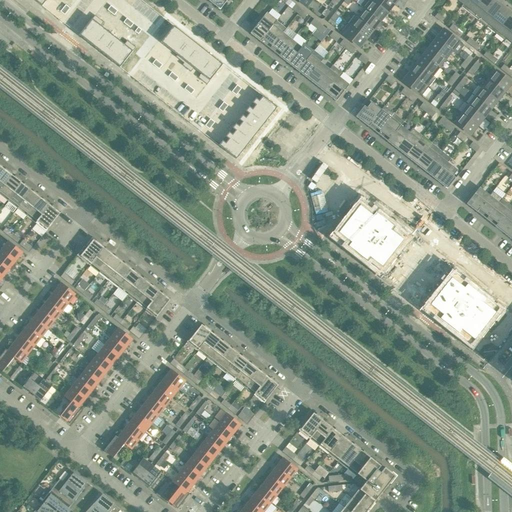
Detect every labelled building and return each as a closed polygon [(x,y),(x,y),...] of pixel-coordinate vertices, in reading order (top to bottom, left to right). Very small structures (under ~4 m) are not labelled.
[(208,0),(208,1),(220,10),(227,0),(208,0)] [(332,9),(336,3),(332,0),(328,6),(332,9)] [(392,4),(387,0),(371,0),(371,1),(387,13),(391,8),(390,8),(392,4)] [(469,14),(480,0),(466,0),(461,7),(469,14)] [(478,21),(493,2),(490,0),(480,0),(469,14),(478,21)] [(387,13),(371,1),(364,10),(379,21),(382,17),(383,18),(387,13)] [(486,27),(501,8),(498,6),(497,6),(493,3),(493,2),(478,21),(486,27)] [(301,9),(295,4),(291,9),(298,14),(301,9)] [(339,17),(343,11),(339,8),(334,13),(339,17)] [(495,34),(510,15),(506,12),(505,13),(501,10),(502,9),(501,8),(486,27),(495,34)] [(304,19),(307,14),(301,9),(298,14),(304,19)] [(325,18),(330,12),(325,9),(321,14),(325,18)] [(379,21),(364,10),(358,17),(355,15),(355,16),(373,30),(377,25),(376,24),(379,21)] [(251,33),(250,34),(260,42),(276,22),(276,21),(277,20),(267,13),(263,18),(251,33)] [(334,22),(339,17),(334,13),(330,19),(334,22)] [(444,18),(438,13),(434,17),(441,23),(444,18)] [(95,15),(79,36),(87,42),(103,22),(95,15)] [(504,41),(511,30),(511,18),(510,17),(511,16),(510,15),(495,34),(504,41)] [(373,30),(355,16),(348,24),(366,38),(368,34),(369,35),(373,30)] [(316,29),(320,24),(314,19),(310,24),(316,29)] [(103,22),(87,42),(95,49),(108,32),(101,26),(104,22),(103,22)] [(276,22),(260,42),(270,49),(286,29),(276,22)] [(323,34),(326,29),(320,24),(316,29),(323,34)] [(366,38),(348,24),(341,33),(360,48),(364,42),(363,41),(366,38)] [(458,29),(452,25),(449,29),(454,33),(458,29)] [(174,26),(161,43),(169,49),(182,33),(174,26)] [(286,29),(270,49),(279,57),(292,40),(283,33),(286,29)] [(460,37),(463,33),(458,29),(454,33),(460,37)] [(440,36),(437,40),(452,51),(456,55),(463,46),(458,43),(459,42),(443,30),(439,35),(440,36)] [(108,32),(95,49),(103,55),(116,38),(108,32)] [(340,38),(333,32),(329,37),(336,42),(340,38)] [(182,33),(169,49),(177,55),(175,57),(176,57),(190,39),(182,33)] [(116,38),(103,55),(111,61),(127,41),(124,44),(116,38)] [(475,42),(469,38),(466,42),(471,46),(475,42)] [(190,39),(176,57),(183,63),(182,65),(182,66),(198,45),(190,39)] [(292,40),(279,57),(288,64),(301,48),(292,40)] [(349,45),(343,40),(339,45),(346,50),(349,45)] [(430,47),(445,59),(452,51),(437,40),(435,43),(434,42),(430,47)] [(127,41),(111,61),(120,68),(136,48),(127,41)] [(477,51),(480,46),(475,42),(471,46),(477,51)] [(301,48),(288,64),(298,72),(314,51),(313,51),(304,44),(301,48)] [(198,45),(182,66),(190,72),(206,52),(198,45)] [(352,55),(355,50),(349,45),(346,50),(352,55)] [(424,56),(424,57),(438,68),(445,59),(430,47),(426,52),(427,53),(424,56)] [(314,51),(298,72),(307,79),(323,59),(314,51)] [(492,56),(488,52),(486,51),(483,56),(489,60),(492,56)] [(206,52),(190,72),(191,72),(194,69),(201,74),(198,78),(214,58),(206,52)] [(369,60),(364,57),(362,55),(358,59),(365,65),(369,60)] [(468,64),(473,59),(468,55),(464,61),(468,64)] [(494,64),(497,60),(492,56),(489,60),(494,64)] [(416,64),(435,79),(432,76),(438,68),(424,57),(421,60),(420,59),(416,64)] [(214,58),(198,78),(207,85),(223,65),(214,58)] [(323,59),(307,79),(317,86),(333,66),(332,66),(329,70),(320,63),(323,59)] [(464,69),(468,64),(464,61),(460,66),(464,69)] [(476,70),(480,65),(476,61),(472,67),(476,70)] [(411,73),(411,74),(428,87),(435,79),(416,64),(412,69),(413,70),(411,73)] [(506,73),(509,69),(503,65),(500,69),(506,73)] [(333,66),(317,86),(326,94),(342,74),(333,66)] [(472,76),(476,70),(472,67),(468,72),(472,76)] [(511,83),(492,69),(485,78),(501,90),(503,92),(506,88),(507,89),(511,83)] [(455,81),(459,76),(455,72),(451,78),(455,81)] [(342,74),(326,94),(336,102),(337,101),(349,85),(341,79),(339,78),(342,74)] [(407,76),(403,82),(421,96),(428,87),(411,74),(408,77),(407,76)] [(395,81),(393,79),(388,76),(385,80),(392,86),(395,81)] [(451,86),(455,81),(451,78),(447,83),(451,86)] [(463,87),(467,82),(463,78),(458,84),(463,87)] [(503,92),(501,90),(485,78),(488,80),(482,89),(497,101),(501,96),(500,95),(503,92)] [(458,93),(463,87),(458,84),(454,89),(458,93)] [(407,98),(410,93),(404,88),(400,93),(407,98)] [(442,98),(446,93),(442,89),(437,95),(442,98)] [(497,101),(482,89),(475,97),(490,108),(493,105),(494,106),(497,101)] [(413,103),(417,98),(410,93),(407,98),(413,103)] [(259,94),(252,103),(270,117),(277,108),(259,94)] [(437,103),(442,98),(437,95),(433,100),(437,103)] [(449,104),(454,99),(449,95),(445,101),(449,104)] [(490,108),(475,97),(469,105),(480,115),(484,118),(488,113),(487,112),(490,108)] [(445,110),(449,104),(445,101),(441,106),(445,110)] [(252,103),(246,111),(263,125),(270,117),(252,103)] [(368,127),(384,107),(381,110),(371,103),(367,109),(364,107),(358,115),(361,117),(358,119),(368,127)] [(429,108),(423,103),(419,108),(426,113),(429,108)] [(484,118),(480,115),(469,105),(462,114),(476,125),(479,122),(480,123),(484,118)] [(378,135),(393,115),(384,107),(368,127),(378,135)] [(435,113),(429,108),(426,113),(432,118),(435,113)] [(246,111),(239,120),(257,134),(263,125),(246,111)] [(476,125),(462,114),(455,123),(470,135),(475,130),(474,129),(476,125)] [(387,142),(403,122),(393,115),(378,135),(387,142)] [(448,123),(442,118),(438,122),(444,127),(448,123)] [(239,120),(232,128),(250,142),(257,134),(239,120)] [(397,149),(409,133),(401,126),(403,122),(387,142),(397,149)] [(451,132),(454,128),(448,123),(444,127),(451,132)] [(232,128),(226,137),(243,151),(250,142),(232,128)] [(406,157),(422,137),(412,129),(409,133),(397,149),(406,157)] [(467,138),(460,132),(456,137),(463,142),(467,138)] [(226,137),(219,146),(236,160),(243,151),(226,137)] [(415,164),(431,144),(422,137),(406,157),(415,164)] [(479,148),(475,144),(472,142),(469,147),(476,152),(479,148)] [(425,172),(440,152),(431,144),(415,164),(425,172)] [(434,179),(450,159),(440,152),(425,172),(434,179)] [(455,179),(452,177),(457,171),(448,163),(450,160),(450,159),(434,179),(444,187),(446,184),(449,186),(455,179)] [(502,173),(506,168),(499,163),(495,168),(502,173)] [(0,191),(12,176),(9,174),(10,172),(6,168),(4,170),(3,169),(0,172),(0,191)] [(0,195),(8,201),(22,184),(18,181),(19,179),(15,176),(14,177),(12,176),(0,191),(0,195)] [(17,209),(31,191),(28,188),(29,187),(24,183),(23,185),(22,184),(8,201),(17,209)] [(476,212),(485,200),(489,196),(479,188),(466,204),(476,212)] [(26,216),(40,199),(37,196),(38,194),(34,191),(33,192),(31,191),(17,209),(26,216)] [(476,212),(486,220),(502,199),(492,192),(489,196),(485,200),(476,212)] [(36,224),(50,206),(46,203),(48,202),(43,198),(42,200),(40,199),(26,216),(36,224)] [(495,227),(511,207),(502,199),(486,220),(495,227)] [(362,203),(334,238),(379,273),(406,238),(362,203)] [(46,231),(53,222),(59,214),(56,211),(57,209),(53,206),(51,207),(50,206),(36,224),(46,231)] [(504,234),(511,224),(511,207),(495,227),(504,234)] [(13,233),(6,228),(3,232),(10,237),(13,233)] [(20,239),(13,234),(13,233),(10,237),(17,243),(20,239)] [(33,248),(23,240),(19,245),(29,252),(33,248)] [(89,266),(103,248),(100,245),(101,244),(96,240),(95,242),(93,240),(87,249),(84,246),(77,256),(89,266)] [(23,253),(8,241),(1,250),(15,262),(23,253)] [(99,273),(113,256),(109,253),(110,251),(106,248),(105,249),(103,248),(89,266),(99,273)] [(15,262),(1,250),(0,251),(0,263),(9,270),(15,262)] [(108,281),(122,263),(119,260),(120,259),(115,255),(114,257),(113,256),(99,273),(108,281)] [(9,270),(0,263),(0,277),(2,279),(9,270)] [(117,288),(131,270),(128,268),(129,266),(125,263),(124,264),(122,263),(108,281),(117,288)] [(127,296),(141,278),(137,275),(139,274),(134,270),(133,272),(131,270),(117,288),(127,296)] [(75,281),(64,272),(60,277),(71,285),(75,281)] [(453,275),(426,310),(470,345),(498,310),(453,275)] [(136,303),(150,285),(147,283),(148,281),(144,277),(142,279),(141,278),(127,296),(136,303)] [(82,280),(78,285),(85,290),(89,285),(82,280)] [(75,294),(61,283),(54,292),(68,303),(75,294)] [(85,290),(78,285),(75,289),(82,294),(85,290)] [(146,310),(160,293),(156,290),(157,288),(153,285),(152,286),(150,285),(136,303),(146,310)] [(92,296),(85,290),(82,294),(89,300),(92,296)] [(68,303),(54,292),(47,300),(62,312),(68,303)] [(163,309),(169,300),(166,297),(167,296),(162,292),(161,294),(160,293),(146,310),(156,318),(163,309)] [(62,312),(47,300),(41,309),(55,320),(62,312)] [(104,305),(98,300),(97,300),(94,303),(101,309),(104,305)] [(111,311),(104,305),(101,309),(108,315),(111,311)] [(55,320),(41,309),(34,317),(48,329),(55,320)] [(88,319),(93,313),(89,310),(84,316),(88,319)] [(123,320),(116,314),(113,318),(120,324),(123,320)] [(95,324),(100,318),(96,315),(91,321),(95,324)] [(83,325),(88,319),(84,316),(80,322),(83,325)] [(48,329),(34,317),(27,326),(42,337),(48,329)] [(130,326),(123,320),(120,324),(127,330),(130,326)] [(90,330),(95,324),(91,321),(87,328),(90,330)] [(197,351),(211,333),(208,330),(209,329),(204,325),(203,327),(201,325),(195,334),(194,333),(186,342),(197,351)] [(42,337),(27,326),(20,334),(35,346),(42,337)] [(75,336),(80,330),(76,327),(71,333),(75,336)] [(143,335),(133,327),(129,331),(139,339),(143,335)] [(126,348),(133,339),(118,328),(111,337),(126,348)] [(82,341),(87,335),(83,332),(78,338),(82,341)] [(70,342),(75,336),(71,333),(66,339),(70,342)] [(207,358),(221,341),(217,338),(218,336),(214,333),(213,334),(211,333),(197,351),(207,358)] [(35,346),(20,334),(14,343),(28,354),(35,346)] [(126,348),(111,337),(104,345),(119,357),(126,348)] [(77,347),(82,341),(78,338),(73,345),(77,347)] [(216,366),(230,348),(226,345),(228,344),(224,340),(223,340),(222,342),(221,341),(207,358),(216,366)] [(28,354),(14,343),(7,351),(5,349),(5,350),(22,363),(28,354)] [(61,353),(66,347),(63,344),(58,350),(61,353)] [(119,357),(104,345),(98,354),(112,365),(119,357)] [(225,373),(239,355),(236,353),(237,351),(233,348),(231,349),(230,348),(216,366),(225,373)] [(68,358),(73,352),(70,349),(65,355),(68,358)] [(0,368),(3,371),(14,357),(21,363),(22,363),(5,350),(0,356),(0,368)] [(56,359),(61,353),(58,350),(53,356),(56,359)] [(112,365),(98,354),(91,362),(106,374),(112,365)] [(63,364),(68,358),(65,355),(60,361),(63,364)] [(235,381),(249,363),(245,360),(247,359),(242,355),(241,357),(239,355),(225,373),(235,381)] [(184,367),(173,359),(170,363),(181,372),(184,367)] [(48,370),(53,364),(49,361),(44,367),(48,370)] [(106,374),(91,362),(84,371),(99,382),(106,374)] [(244,388),(258,370),(255,368),(256,366),(252,363),(250,364),(249,363),(235,381),(244,388)] [(55,375),(60,369),(56,366),(51,372),(55,375)] [(18,376),(22,369),(19,367),(14,373),(18,376)] [(48,370),(44,367),(40,373),(43,376),(48,370)] [(185,381),(171,370),(164,379),(178,390),(185,381)] [(193,376),(186,370),(183,374),(190,379),(193,376)] [(254,396),(268,378),(264,375),(265,373),(261,370),(260,372),(258,370),(244,388),(254,396)] [(99,382),(84,371),(78,379),(92,391),(99,382)] [(32,394),(43,379),(34,372),(23,387),(32,394)] [(50,381),(55,375),(51,372),(47,378),(50,381)] [(13,382),(18,376),(14,373),(9,379),(13,382)] [(200,381),(193,376),(190,379),(197,385),(200,381)] [(271,394),(277,385),(274,382),(275,381),(271,378),(270,377),(269,379),(268,378),(254,396),(264,403),(271,394)] [(41,401),(52,386),(43,379),(32,394),(41,401)] [(92,391),(78,379),(71,388),(86,399),(92,391)] [(178,390),(164,379),(157,387),(172,398),(178,390)] [(212,390),(205,385),(202,389),(209,394),(212,390)] [(172,398),(157,387),(150,395),(165,407),(172,398)] [(86,399),(71,388),(64,396),(81,409),(79,407),(86,399)] [(219,396),(212,390),(209,394),(216,400),(219,396)] [(165,407),(150,395),(144,404),(158,415),(165,407)] [(69,424),(81,409),(64,396),(64,397),(71,402),(60,416),(69,424)] [(197,405),(202,399),(198,396),(193,402),(197,405)] [(56,406),(61,400),(57,397),(53,403),(56,406)] [(231,405),(224,400),(221,403),(228,409),(231,405)] [(204,410),(209,404),(205,401),(200,407),(204,410)] [(192,411),(197,405),(193,402),(189,408),(192,411)] [(51,412),(56,406),(53,403),(48,409),(51,412)] [(158,415),(144,404),(137,412),(152,424),(158,415)] [(238,411),(231,405),(228,409),(235,415),(238,411)] [(199,416),(204,410),(200,407),(196,414),(199,416)] [(152,424),(137,412),(130,421),(145,432),(152,424)] [(251,420),(241,412),(237,416),(247,424),(251,420)] [(184,422),(188,416),(185,413),(180,419),(184,422)] [(234,434),(241,425),(226,413),(219,422),(234,434)] [(309,439),(323,421),(320,419),(321,417),(316,414),(315,415),(313,414),(307,422),(306,421),(298,431),(309,439)] [(191,427),(196,421),(192,418),(187,425),(191,427)] [(179,428),(184,422),(180,419),(175,425),(179,428)] [(145,432),(130,421),(124,429),(138,441),(145,432)] [(318,447),(332,429),(329,426),(330,425),(326,421),(324,423),(323,421),(309,439),(318,447)] [(234,434),(219,422),(212,431),(227,442),(234,434)] [(186,433),(191,427),(187,425),(182,431),(186,433)] [(328,454),(342,436),(338,434),(340,432),(335,428),(334,430),(332,429),(318,447),(328,454)] [(138,441),(124,429),(117,438),(115,436),(132,449),(138,441)] [(170,439),(175,433),(171,430),(167,436),(170,439)] [(220,450),(227,442),(212,431),(206,439),(220,450)] [(177,444),(182,438),(178,435),(174,441),(177,444)] [(113,458),(124,444),(131,450),(132,449),(115,436),(104,451),(113,458)] [(165,445),(170,439),(167,436),(162,442),(165,445)] [(337,461),(351,444),(342,436),(328,454),(337,461)] [(220,450),(206,439),(199,448),(214,459),(220,450)] [(172,450),(177,444),(174,441),(169,447),(172,450)] [(347,469),(361,451),(357,448),(358,447),(354,444),(354,443),(353,445),(351,444),(337,461),(347,469)] [(157,456),(162,449),(158,447),(153,453),(157,456)] [(296,456),(285,447),(282,452),(292,460),(296,456)] [(214,459),(199,448),(192,456),(207,467),(214,459)] [(358,474),(370,459),(367,456),(368,454),(363,451),(362,452),(361,451),(347,469),(356,477),(358,475),(358,474)] [(164,461),(169,455),(165,452),(160,458),(164,461)] [(123,468),(132,456),(129,453),(119,466),(123,468)] [(152,462),(157,456),(153,453),(148,459),(152,462)] [(207,467),(192,456),(186,464),(200,476),(207,467)] [(303,461),(296,456),(292,460),(300,466),(303,461)] [(141,480),(152,465),(143,458),(132,473),(141,480)] [(159,467),(164,461),(160,458),(155,464),(159,467)] [(290,478),(297,469),(283,458),(276,467),(290,478)] [(375,501),(394,476),(384,468),(383,470),(380,467),(380,466),(370,459),(358,474),(358,475),(369,484),(363,491),(363,492),(375,501)] [(200,476),(186,464),(179,473),(193,484),(200,476)] [(149,487),(161,472),(152,465),(141,480),(149,487)] [(314,471),(307,466),(304,469),(311,475),(314,471)] [(284,487),(290,478),(276,467),(269,475),(284,487)] [(84,488),(87,482),(73,473),(71,471),(72,471),(68,468),(65,472),(68,475),(63,482),(59,479),(59,480),(79,495),(84,488)] [(321,477),(314,471),(311,475),(318,481),(321,477)] [(193,484),(179,473),(172,481),(189,494),(187,492),(193,484)] [(284,487),(269,475),(262,484),(277,495),(284,487)] [(79,495),(59,480),(50,491),(70,506),(73,503),(77,497),(79,495)] [(189,494),(172,481),(172,482),(179,488),(168,502),(177,509),(189,494)] [(159,497),(169,485),(165,482),(156,494),(159,497)] [(308,492),(313,486),(309,483),(304,489),(308,492)] [(277,495),(262,484),(256,492),(270,504),(277,495)] [(355,484),(347,494),(367,511),(375,501),(363,492),(363,491),(360,488),(355,484)] [(303,498),(308,492),(304,489),(299,495),(303,498)] [(314,499),(320,492),(316,489),(310,496),(314,499)] [(70,506),(50,491),(42,502),(55,511),(67,511),(68,510),(67,510),(70,506)] [(263,511),(270,504),(256,492),(249,501),(263,511)] [(115,505),(107,498),(103,494),(98,499),(97,498),(92,506),(99,511),(118,511),(120,510),(117,507),(115,505)] [(346,494),(339,503),(349,511),(366,511),(367,511),(347,494),(346,494)] [(308,506),(314,499),(310,496),(305,503),(308,506)] [(295,509),(299,503),(296,500),(291,506),(295,509)] [(263,511),(249,501),(242,509),(245,511),(263,511)] [(55,511),(42,502),(41,502),(44,505),(38,511),(36,509),(33,511),(55,511)] [(349,511),(339,503),(331,511),(349,511)]
